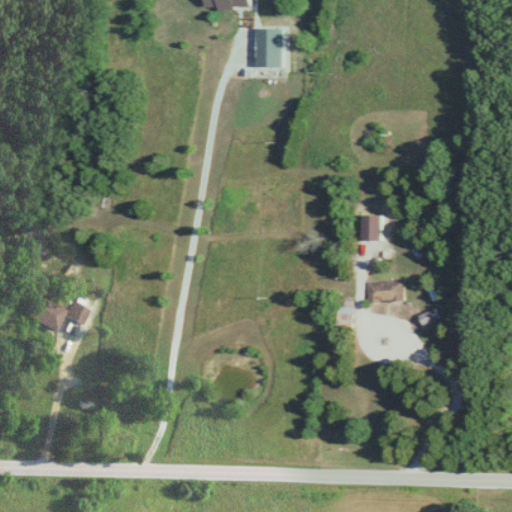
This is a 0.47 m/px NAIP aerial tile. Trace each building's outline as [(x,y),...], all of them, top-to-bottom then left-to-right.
[(37,262),(34,241),(17,243),(19,257),(21,257),(21,264),(37,262)] [(366,302),(402,302),(402,280),(366,280),(366,302)] [(64,304),(34,291),(22,317),(53,330),(64,304)] [(80,325),(86,311),(70,303),(64,317),(80,325)] [(334,327),(351,329),(353,308),(336,306),(334,327)] [(423,329),(439,322),(432,308),(417,315),(423,329)]
